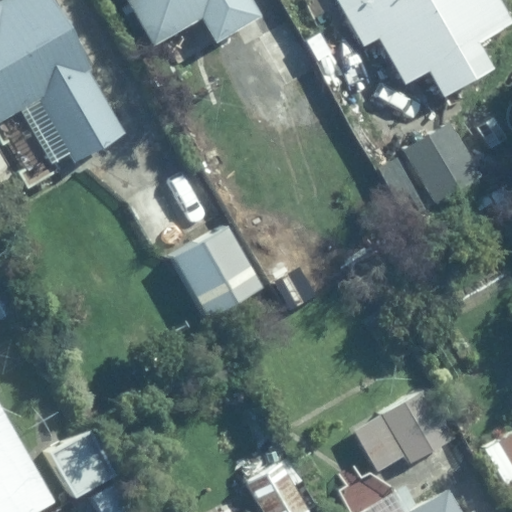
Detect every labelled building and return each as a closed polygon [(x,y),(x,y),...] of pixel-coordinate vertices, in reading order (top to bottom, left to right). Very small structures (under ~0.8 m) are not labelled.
[(0,0),(0,116),(26,101),(58,158),(116,126),(45,0),(0,0)] [(120,0),(143,43),(192,16),(205,40),(252,14),(244,0),(120,0)] [(330,0),(331,0),(357,44),(370,36),(397,80),(416,69),(433,97),(484,67),(468,40),(504,19),(492,0),(330,0)] [(251,42),(255,50),(277,90),(310,72),(283,24),(251,42)] [(399,148),(402,153),(427,203),(478,177),(451,122),(399,148)] [(165,256),(168,261),(199,318),(258,286),(224,225),(165,256)] [(417,391),(409,395),(352,431),(376,470),(441,430),(417,391)] [(0,511),(26,511),(47,500),(42,490),(0,418),(0,511)] [(511,426),(477,447),(508,499),(511,496),(511,426)] [(41,451),(46,460),(70,500),(101,481),(71,433),(41,451)] [(272,456),(235,481),(255,511),(301,511),(307,509),(272,456)] [(394,511),(447,511),(434,489),(394,511)]
